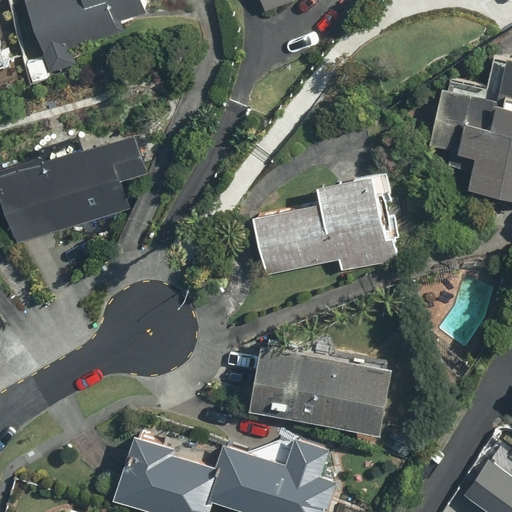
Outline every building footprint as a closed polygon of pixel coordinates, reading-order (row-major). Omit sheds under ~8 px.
[(6,0),(0,0),(0,57),(21,51),(6,0)] [(83,56),(76,35),(129,20),(127,10),(159,0),(158,0),(40,0),(59,63),(83,56)] [(511,173),(511,74),(508,90),(456,77),(443,133),(458,136),(453,157),(482,164),(482,166),(511,173)] [(148,119),(8,155),(27,228),(142,199),(134,168),(159,161),(148,119)] [(351,258),(406,246),(387,156),(328,169),(332,185),(265,200),(279,261),(348,246),(351,258)] [(402,350),(274,326),(261,396),(389,420),(402,350)] [(306,422),(296,450),(235,429),(230,445),(148,417),(124,490),(188,511),(207,511),(216,490),(281,511),(327,511),(344,465),(329,460),(339,433),(306,422)] [(511,511),(511,451),(499,443),(476,477),(507,497),(497,511),(511,511)]
